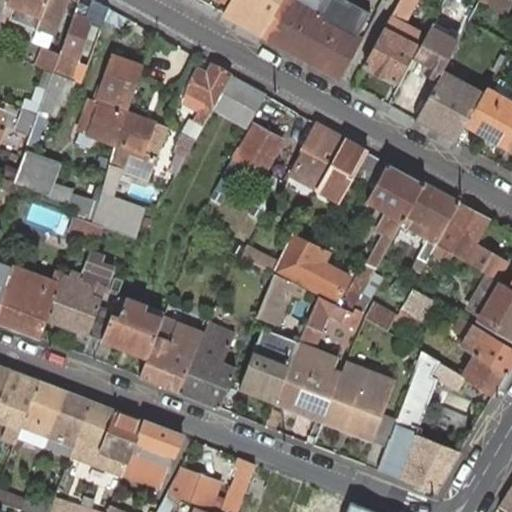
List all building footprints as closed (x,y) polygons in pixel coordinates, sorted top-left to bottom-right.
[(8,1),(3,0),(0,0),(0,17),(1,18),(8,1)] [(48,0),(8,0),(8,1),(16,5),(11,18),(38,28),(48,0)] [(48,0),(38,28),(54,34),(67,0),(48,0)] [(241,15),(238,21),(263,34),(281,0),(230,0),(227,7),(241,15)] [(281,0),(263,34),(301,56),(322,17),(331,0),(321,0),(321,1),(314,13),(290,0),(281,0)] [(290,0),(314,13),(321,1),(319,0),(290,0)] [(301,56),(341,78),(362,39),(356,36),(364,20),(339,6),(341,1),(340,0),(331,0),(322,17),(301,56)] [(400,0),(391,16),(365,64),(396,81),(422,32),(404,23),(415,2),(416,0),(400,0)] [(511,3),(511,0),(482,0),(507,13),(511,3)] [(60,54),(59,58),(76,65),(92,20),(87,18),(91,7),(79,2),(60,54)] [(99,9),(91,7),(87,18),(92,20),(94,20),(99,9)] [(227,7),(224,12),(238,21),(241,15),(227,7)] [(442,70),(455,47),(443,41),(446,35),(438,31),(431,27),(413,58),(419,61),(425,64),(422,69),(438,79),(442,70)] [(54,34),(38,28),(32,42),(49,49),(54,34)] [(15,35),(8,54),(25,61),(26,60),(32,42),(15,35)] [(60,54),(44,48),(36,66),(46,69),(54,72),(54,73),(59,58),(60,54)] [(134,94),(144,66),(116,56),(97,102),(89,100),(80,125),(79,130),(80,130),(76,142),(91,147),(95,136),(116,143),(127,113),(134,94)] [(76,65),(59,58),(54,73),(71,79),(76,65)] [(184,133),(189,137),(195,141),(213,109),(232,76),(212,65),(208,74),(199,69),(188,94),(189,94),(185,103),(200,111),(194,122),(191,120),(184,133)] [(54,72),(46,69),(38,90),(46,93),(47,88),(49,82),(54,72)] [(484,93),(442,70),(438,79),(416,119),(457,142),(467,124),(484,93)] [(54,73),(54,72),(49,82),(47,88),(60,93),(69,97),(76,81),(71,79),(54,73)] [(232,76),(213,109),(248,128),(266,95),(232,76)] [(510,103),(511,99),(511,85),(501,80),(493,93),(500,97),(510,103)] [(60,93),(47,88),(46,93),(41,104),(40,107),(52,112),(60,93)] [(508,147),(511,140),(511,103),(510,103),(500,97),(493,93),(486,89),(484,93),(467,124),(508,147)] [(25,109),(38,114),(40,107),(41,104),(28,99),(24,109),(25,109)] [(191,120),(194,122),(200,111),(185,103),(179,114),(191,120)] [(18,129),(31,134),(38,114),(25,109),(18,129)] [(166,128),(127,113),(116,143),(110,165),(121,169),(148,179),(155,158),(166,128)] [(346,139),(315,122),(307,136),(300,149),(305,151),(292,175),(318,189),(346,139)] [(254,124),(235,159),(244,164),(263,175),(282,140),(254,124)] [(183,131),(173,147),(187,155),(195,141),(189,137),(184,133),(183,131)] [(368,152),(346,139),(318,189),(340,201),(355,176),(368,152)] [(22,156),(12,182),(48,195),(59,164),(24,151),(22,156)] [(388,163),(368,152),(355,176),(375,187),(388,163)] [(219,181),(215,189),(226,195),(244,164),(235,159),(232,158),(229,163),(219,181)] [(424,183),(388,163),(375,187),(368,200),(394,215),(368,263),(377,267),(383,257),(403,221),(403,220),(424,183)] [(100,204),(112,208),(121,169),(110,165),(100,204)] [(254,206),(266,212),(275,195),(282,181),(271,175),(254,206)] [(0,189),(8,193),(12,183),(12,182),(2,179),(0,185),(0,189)] [(459,202),(424,183),(403,220),(408,223),(408,227),(428,239),(418,256),(427,262),(432,253),(436,244),(442,234),(459,202)] [(85,220),(94,223),(100,204),(74,194),(70,204),(80,208),(89,211),(85,220)] [(490,219),(459,202),(442,234),(436,244),(454,254),(466,261),(476,244),(483,232),(490,219)] [(100,204),(94,223),(101,226),(117,232),(125,213),(100,204)] [(128,204),(125,213),(117,232),(136,239),(144,211),(128,204)] [(101,226),(94,223),(85,220),(89,211),(80,208),(77,217),(72,230),(96,239),(101,226)] [(286,248),(279,261),(274,271),(308,289),(336,303),(350,278),(322,263),(328,252),(292,235),(286,248)] [(436,244),(432,253),(449,262),(454,254),(436,244)] [(507,262),(476,244),(466,261),(490,276),(495,279),(497,280),(507,262)] [(252,248),(246,259),(256,263),(273,272),(274,271),(279,261),(252,248)] [(81,276),(71,271),(66,285),(61,284),(47,320),(89,335),(89,334),(102,339),(113,313),(99,308),(114,269),(101,264),(104,255),(91,250),(81,276)] [(0,293),(0,322),(40,338),(47,320),(61,284),(66,285),(71,271),(58,267),(53,279),(21,267),(25,256),(17,253),(1,294),(0,293)] [(422,271),(427,262),(418,256),(413,267),(422,271)] [(364,261),(341,307),(352,312),(363,293),(377,267),(368,263),(364,261)] [(295,284),(273,272),(256,317),(279,326),(292,293),(298,296),(282,335),(263,328),(239,388),(276,403),(299,342),(319,295),(302,287),(295,284)] [(472,307),(482,313),(501,282),(497,280),(495,279),(490,276),(472,307)] [(511,339),(511,337),(511,288),(509,287),(504,284),(501,282),(480,319),(511,339)] [(413,289),(401,310),(420,320),(421,321),(433,300),(413,289)] [(341,307),(319,295),(299,342),(314,348),(329,314),(355,326),(370,298),(363,293),(352,312),(341,307)] [(102,339),(148,356),(163,318),(145,311),(148,305),(127,297),(120,315),(113,313),(102,339)] [(389,331),(396,317),(397,317),(374,304),(366,319),(389,331)] [(420,320),(401,310),(397,317),(396,317),(415,328),(420,320)] [(148,356),(140,376),(180,392),(204,333),(163,317),(163,318),(148,356)] [(459,341),(463,343),(475,325),(461,317),(454,328),(463,333),(459,341)] [(204,333),(180,392),(219,407),(235,369),(223,364),(235,333),(208,323),(204,333)] [(508,373),(511,365),(511,346),(475,325),(462,346),(479,356),(508,373)] [(299,342),(276,403),(317,419),(335,369),(334,369),(338,357),(319,349),(314,348),(299,342)] [(466,379),(466,377),(422,351),(410,383),(419,387),(424,371),(459,390),(466,379)] [(494,396),(508,373),(479,356),(466,377),(466,379),(494,396)] [(373,440),(387,446),(390,438),(397,418),(383,413),(394,383),(393,382),(346,363),(342,372),(324,421),(373,440)] [(0,401),(13,370),(0,364),(0,401)] [(317,419),(324,421),(342,372),(335,369),(317,419)] [(22,425),(40,380),(13,370),(0,401),(0,421),(15,428),(9,441),(15,444),(18,436),(22,425)] [(49,438),(67,391),(40,380),(22,425),(43,433),(39,444),(36,451),(42,454),(47,443),(49,438)] [(72,454),(93,400),(67,391),(49,438),(47,443),(72,454)] [(416,433),(427,406),(405,398),(397,418),(390,438),(400,442),(405,429),(416,433)] [(95,463),(116,409),(93,400),(72,454),(95,463)] [(137,440),(144,420),(116,409),(95,463),(123,474),(137,440)] [(272,412),(266,426),(274,429),(280,415),(272,412)] [(175,455),(183,435),(144,420),(137,440),(173,454),(175,455)] [(43,433),(22,425),(18,436),(25,438),(39,444),(43,433)] [(387,446),(378,470),(436,492),(461,451),(405,429),(400,442),(390,438),(387,446)] [(18,436),(15,444),(21,446),(25,438),(18,436)] [(160,488),(173,454),(137,440),(123,474),(123,475),(160,488)] [(240,468),(231,490),(245,495),(251,477),(254,466),(239,461),(237,467),(240,468)] [(263,468),(255,465),(254,466),(251,477),(259,479),(263,468)] [(221,483),(180,468),(168,493),(219,511),(239,511),(245,495),(231,490),(228,500),(216,495),(221,483)] [(345,511),(349,503),(297,485),(291,501),(304,506),(301,511),(345,511)] [(511,511),(511,486),(500,507),(507,511),(511,511)] [(0,490),(0,504),(8,506),(22,510),(25,500),(0,490)] [(49,511),(52,507),(25,500),(22,510),(30,511),(49,511)] [(76,511),(78,507),(54,501),(52,507),(49,511),(76,511)]
